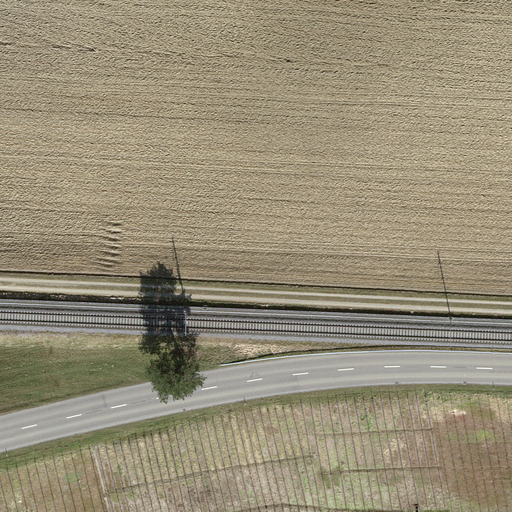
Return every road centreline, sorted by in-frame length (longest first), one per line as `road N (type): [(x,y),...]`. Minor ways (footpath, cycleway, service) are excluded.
road 1 (tertiary): [(511,367),(347,368),(190,389),(0,433)]
road 2 (track): [(0,284),(511,308)]
